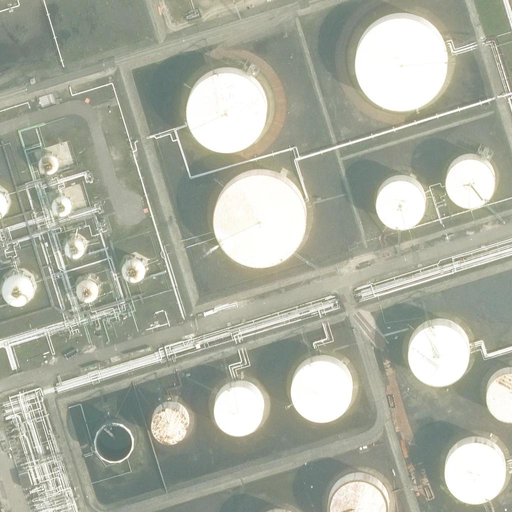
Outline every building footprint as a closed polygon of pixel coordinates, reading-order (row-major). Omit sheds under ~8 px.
[(449,58),(449,57),(449,52),(448,48),(447,43),(446,39),(442,32),(440,28),(436,24),(429,18),(425,15),(422,14),(415,11),(409,10),(403,9),(400,9),(394,10),(388,11),(384,13),(378,15),(375,17),(371,20),(368,23),(365,27),(362,31),(358,38),(356,42),(355,47),(354,52),(354,56),(354,64),(355,69),(357,73),(358,77),(361,81),(363,86),(367,89),(374,96),(378,99),(381,100),(389,103),(394,104),(400,105),(403,105),(409,104),(415,102),(419,101),(425,99),(428,96),(432,93),(435,91),(438,87),(441,84),(443,80),(445,76),(448,68),(449,63),(449,58)] [(268,105),(268,104),(267,100),(267,96),(266,92),(264,88),(260,81),(255,75),(250,71),(243,67),(240,66),(234,64),(226,64),(222,64),(218,65),(215,66),(210,68),(203,72),(198,76),(193,82),(190,89),(188,93),(187,97),(187,104),(187,111),(188,115),(190,119),(193,126),(198,132),(203,137),(210,141),(215,143),(218,144),(226,145),(233,144),(236,144),(242,142),(246,140),(249,138),(255,133),(260,128),(262,125),(264,121),(266,116),(267,113),(268,105)] [(345,139),(346,143),(358,139),(359,139),(384,131),(384,127),(389,127),(389,123),(395,121),(339,121),(339,131),(333,133),(348,133),(330,139),(342,139),(345,139)] [(61,160),(61,157),(60,155),(57,151),(54,149),(52,148),(49,148),(47,148),(45,149),(41,151),(40,153),(39,155),(38,157),(38,160),(38,164),(40,166),(41,168),(44,170),(48,171),(51,171),(54,170),(57,168),(60,165),(60,163),(61,160)] [(496,175),(495,170),(494,166),(492,161),(488,157),(484,154),(480,152),(476,151),(471,150),(465,151),(461,152),(457,154),(453,157),(450,161),(448,165),(446,170),(446,175),(446,180),(447,184),(449,188),(452,192),(456,195),(460,198),(464,199),(469,200),(475,200),(480,198),(484,196),(488,193),(492,189),(494,185),(495,180),(496,175)] [(311,210),(311,209),(311,205),(310,200),(309,196),(307,192),(306,188),(303,184),(300,180),(297,176),(293,173),(290,171),(282,167),(275,165),(272,165),(265,164),(257,165),(250,167),(243,171),(239,173),(235,177),(232,181),(229,184),(227,188),(225,192),(224,196),(222,200),(222,205),(222,209),(222,214),(223,219),(225,226),(229,233),(234,240),(238,244),(241,246),(248,250),(252,251),(257,253),(265,254),(272,253),(281,251),(285,249),(289,247),(293,245),(297,242),(300,238),(302,235),(304,232),(307,228),(309,223),(310,219),(310,214),(311,210)] [(427,198),(426,194),(425,188),(422,183),(419,180),(414,176),(411,174),(406,173),(401,173),(397,173),(392,174),(387,177),(383,181),(380,184),(378,188),(377,193),(376,198),(377,202),(378,207),(380,211),(383,215),(386,218),(390,221),(395,222),(400,223),(405,223),(409,222),(414,220),(418,217),(422,213),(424,209),(426,204),(427,198)] [(11,202),(11,201),(11,198),(10,194),(8,191),(6,189),(3,186),(1,185),(0,184),(0,218),(2,217),(5,215),(8,212),(9,209),(11,205),(11,202)] [(75,204),(75,203),(74,199),(73,198),(72,196),(69,193),(65,192),(62,193),(60,193),(59,194),(57,195),(56,197),(54,199),(53,203),(54,207),(56,210),(58,212),(60,213),(62,214),(64,214),(66,214),(68,213),(72,211),(74,208),(75,204)] [(87,244),(87,243),(87,240),(85,236),(82,234),(80,233),(78,233),(74,233),(72,234),(70,236),(68,237),(67,239),(67,243),(67,247),(69,250),(71,252),(73,253),(76,254),(80,253),(82,252),(84,251),(86,249),(86,248),(87,246),(87,244)] [(150,267),(149,265),(149,262),(148,260),(146,257),(143,255),(141,254),(139,253),(136,253),(133,253),(130,253),(128,255),(126,256),(123,259),(122,261),(121,264),(121,267),(121,269),(121,272),(123,274),(124,277),(126,279),(129,280),(134,282),(137,281),(140,281),(143,279),(145,278),(147,276),(148,273),(149,270),(150,267)] [(36,285),(36,284),(36,281),(35,278),(33,275),(31,272),(28,269),(24,268),(21,267),(18,267),(15,267),(12,268),(8,269),(6,272),(3,275),(2,278),(1,281),(0,284),(1,288),(2,292),(3,294),(6,297),(8,299),(11,301),(15,302),(18,302),(22,302),(24,301),(28,300),(31,298),(33,295),(35,292),(36,289),(36,285)] [(99,288),(99,287),(99,285),(98,283),(98,281),(96,279),(95,278),(92,277),(89,276),(86,276),(84,277),(80,279),(78,283),(77,287),(77,289),(78,291),(79,293),(80,295),(83,297),(86,298),(88,299),(90,298),(92,298),(96,295),(97,294),(98,292),(99,288)] [(0,341),(16,339),(13,323),(5,325),(2,309),(0,309),(0,341)] [(471,348),(471,347),(470,341),(469,336),(466,330),(462,326),(459,323),(454,320),(448,317),(445,317),(441,316),(436,316),(430,318),(423,321),(418,324),(414,329),(411,335),(409,341),(408,347),(408,352),(410,359),(413,365),(416,369),(421,373),(426,376),(432,378),(438,379),(444,379),(449,377),(453,376),(456,374),(460,371),(465,366),(468,360),(470,354),(471,348)] [(353,384),(353,383),(353,377),(351,371),(347,365),(344,361),(339,357),(336,355),(332,354),(327,353),(322,353),(317,353),(311,355),(305,358),(301,362),(297,366),(295,372),(293,377),(292,383),(293,389),(295,394),(297,400),(301,404),(306,409),(311,411),(316,413),(322,413),(328,413),(334,411),(339,409),(344,405),(347,401),(351,395),(353,389),(353,384)] [(511,365),(510,366),(505,366),(501,368),(496,370),(493,373),(490,378),(487,382),(486,387),(486,391),(487,396),(488,401),(491,405),(494,409),(498,412),(503,414),(507,415),(511,416),(511,415),(511,365)] [(266,403),(265,398),(264,394),(262,389),(259,385),(255,382),(251,380),(245,378),(241,378),(236,378),(231,380),(227,382),(223,385),(220,389),(218,393),(216,398),(216,402),(216,407),(217,412),(219,416),(222,420),(226,423),(229,425),(231,426),(236,428),(240,428),(246,428),(249,426),(254,424),(258,422),(261,418),(264,413),(265,409),(266,403)] [(189,419),(190,418),(189,414),(188,411),(186,408),(184,405),(181,403),(179,401),(176,400),(171,400),(168,400),(164,401),(161,402),(158,405),(155,408),(153,411),(152,415),(152,418),(152,422),(153,425),(155,428),(157,432),(160,434),(163,435),(166,437),(170,437),(173,437),(178,436),(180,435),(184,432),(186,429),(188,426),(189,423),(189,419)] [(134,435),(134,434),(134,430),(133,427),(131,424),(129,421),(127,420),(124,418),(121,417),(117,416),(114,416),(110,417),(106,418),(103,421),(101,424),(99,427),(98,430),(97,434),(98,437),(99,441),(100,444),(102,447),(104,449),(107,451),(111,452),(115,453),(118,453),(122,452),(126,450),(129,448),(131,445),(133,441),(134,439),(134,435)] [(507,466),(507,465),(506,460),(505,454),(502,449),(500,446),(498,443),(495,441),(492,439),(488,436),(482,435),(476,434),(470,435),(464,436),(460,439),(454,443),(450,448),(447,453),(446,458),(445,464),(445,470),(447,476),(450,482),(453,486),(457,490),(463,493),(468,495),(475,496),(481,495),(486,494),(491,492),(497,488),(501,483),(504,478),(506,472),(507,466)] [(389,500),(389,499),(389,493),(387,488),(384,483),(381,479),(376,475),(371,472),(365,470),(359,470),(354,470),(348,472),(343,475),(338,478),(335,483),(332,488),(330,494),(329,499),(330,505),(332,511),(386,511),(387,511),(389,506),(389,500)] [(32,484),(28,471),(19,474),(23,487),(32,484)]
